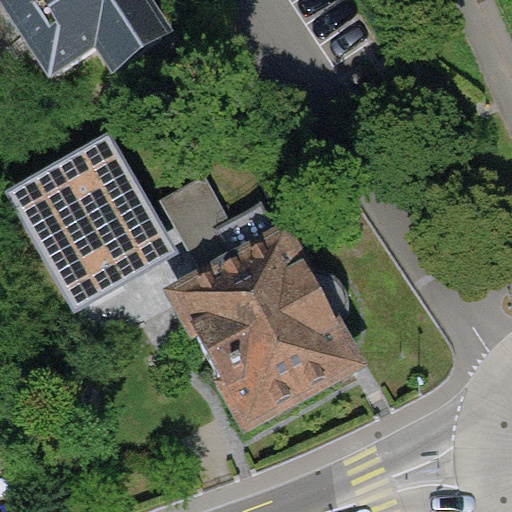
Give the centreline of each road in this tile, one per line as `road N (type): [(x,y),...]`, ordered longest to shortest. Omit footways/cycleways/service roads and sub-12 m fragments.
road 1 (residential): [(511,368),(254,0)]
road 2 (primary): [(499,401),(376,494)]
road 3 (primary): [(376,494),(496,504)]
